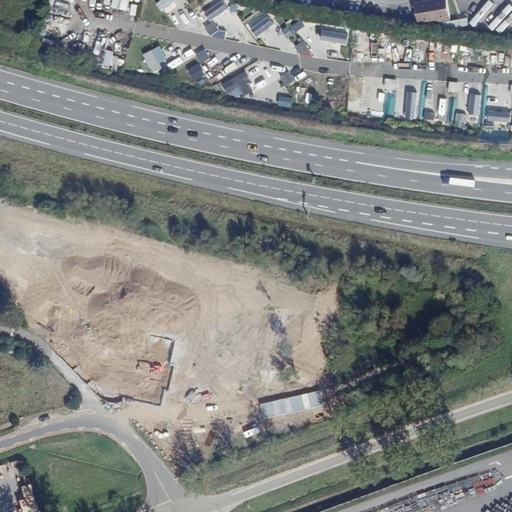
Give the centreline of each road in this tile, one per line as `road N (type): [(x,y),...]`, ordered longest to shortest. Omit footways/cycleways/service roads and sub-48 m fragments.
road 1 (trunk): [(0,120),(183,170),(479,228)]
road 2 (trunk): [(361,173),(192,139),(0,85)]
road 3 (trunk): [(202,511),(511,399)]
road 4 (tertiary): [(0,447),(46,429),(107,424),(148,461),(174,504)]
road 5 (trunk): [(511,175),(390,162),(361,173)]
road 6 (trunk): [(511,193),(361,173)]
